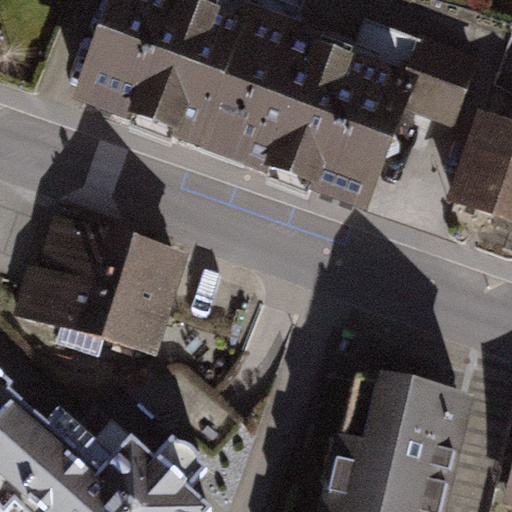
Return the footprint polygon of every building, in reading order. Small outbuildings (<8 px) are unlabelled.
[(352,216),(398,82),(157,0),(126,0),(84,124),(352,216)] [(511,133),(475,121),(445,210),(511,231),(511,133)] [(178,263),(45,215),(3,324),(140,374),(178,263)] [(453,511),(478,414),(365,386),(333,511),(453,511)] [(102,487),(0,397),(0,510),(2,511),(201,511),(133,452),(102,487)] [(511,511),(511,457),(498,510),(504,511),(511,511)]
